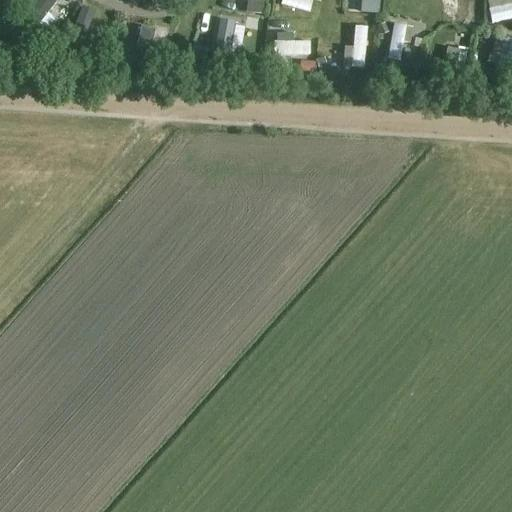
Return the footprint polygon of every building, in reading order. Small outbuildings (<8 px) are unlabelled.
[(0,0),(0,11),(12,0),(0,0)] [(263,1),(247,0),(246,15),(261,16),(263,1)] [(292,0),(268,0),(267,10),(298,17),(301,2),(292,0)] [(480,26),(511,18),(511,15),(508,0),(485,0),(475,3),(480,26)] [(38,37),(46,29),(36,20),(44,10),(34,1),(18,19),(38,37)] [(455,1),(454,30),(470,30),(470,2),(455,1)] [(379,27),(372,68),(392,71),(399,30),(379,27)] [(217,30),(217,50),(246,49),(245,29),(217,30)] [(355,72),(357,32),(338,31),(337,71),(355,72)] [(259,37),(259,60),(296,60),(297,45),(281,45),(281,37),(259,37)] [(498,80),(510,45),(485,37),(477,62),(487,65),(484,75),(498,80)] [(323,59),(315,62),(320,73),(328,70),(323,59)] [(439,74),(422,69),(419,79),(436,84),(439,74)]
